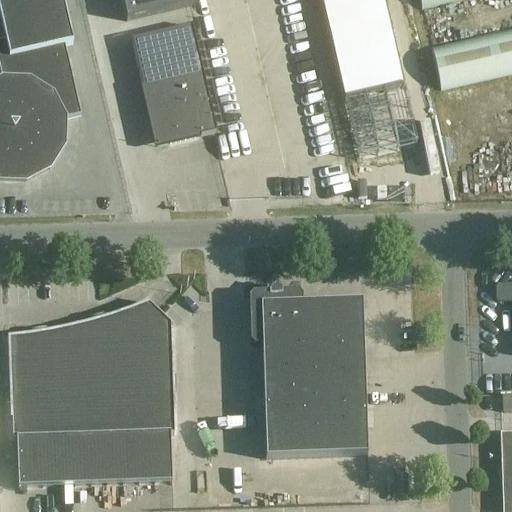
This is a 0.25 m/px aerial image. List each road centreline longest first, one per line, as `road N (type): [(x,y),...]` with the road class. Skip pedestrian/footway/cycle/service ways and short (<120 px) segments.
road 1 (unclassified): [(0,240),(450,225)]
road 2 (unclassified): [(450,225),(460,511)]
road 3 (unknown): [(208,511),(206,233)]
road 4 (unknown): [(459,501),(247,511)]
